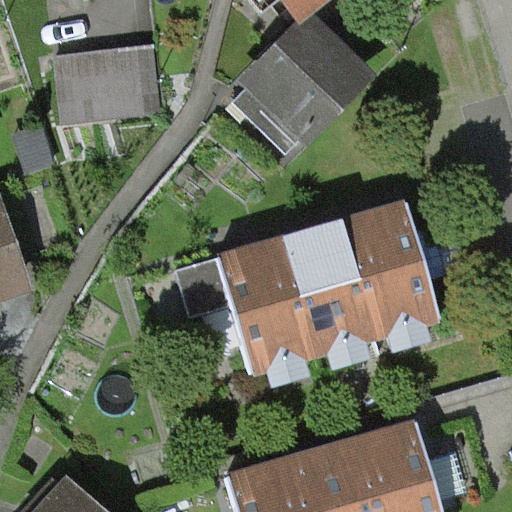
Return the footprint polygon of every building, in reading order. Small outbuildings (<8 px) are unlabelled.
[(316,0),(280,0),(295,18),(316,0)] [(253,86),(232,107),(282,156),(357,81),(303,29),(292,40),(283,31),(271,42),(281,52),(250,83),(253,86)] [(151,50),(53,61),(60,121),(157,110),(151,50)] [(241,254),(173,273),(187,321),(228,309),(247,376),(436,322),(403,207),(372,216),(311,234),(241,254)] [(0,232),(0,291),(17,286),(0,232)] [(257,471),(224,480),(233,511),(436,511),(413,427),(377,437),(317,454),(257,471)] [(85,511),(55,484),(29,511),(85,511)]
